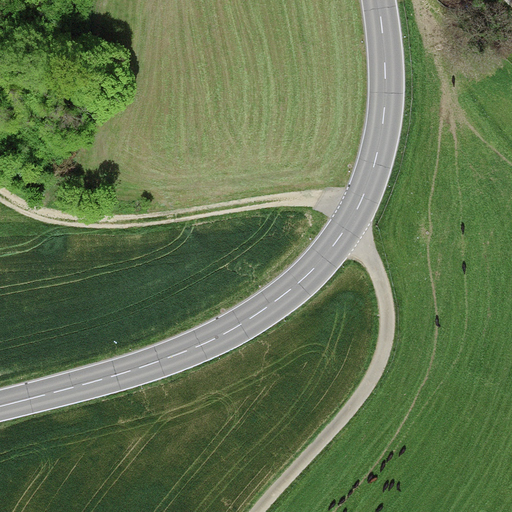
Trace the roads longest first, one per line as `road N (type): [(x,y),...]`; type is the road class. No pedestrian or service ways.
road 1 (tertiary): [(377,0),(387,81),(376,160),(351,216),(311,271),(237,327),(118,375),(0,408)]
road 2 (track): [(0,190),(41,212),(83,220),(303,201),(351,216)]
